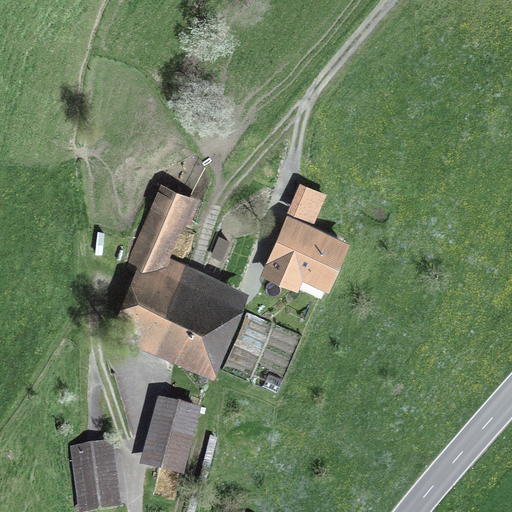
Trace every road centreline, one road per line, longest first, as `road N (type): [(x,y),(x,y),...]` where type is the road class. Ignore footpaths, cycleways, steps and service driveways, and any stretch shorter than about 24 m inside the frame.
road 1 (track): [(91,277),(91,327),(125,436),(134,511)]
road 2 (secondary): [(411,511),(511,394)]
